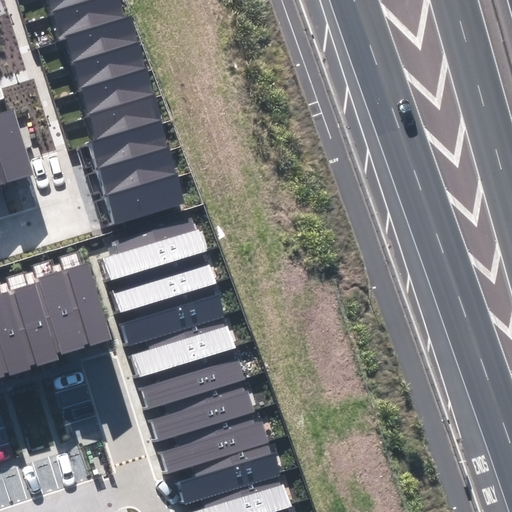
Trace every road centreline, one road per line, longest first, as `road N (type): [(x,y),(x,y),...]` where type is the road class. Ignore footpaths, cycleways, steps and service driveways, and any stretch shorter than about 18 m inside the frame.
road 1 (motorway): [(511,448),(352,0)]
road 2 (motorway): [(511,200),(456,0)]
road 3 (residential): [(100,361),(141,485)]
road 4 (residential): [(53,165),(69,214),(0,236)]
